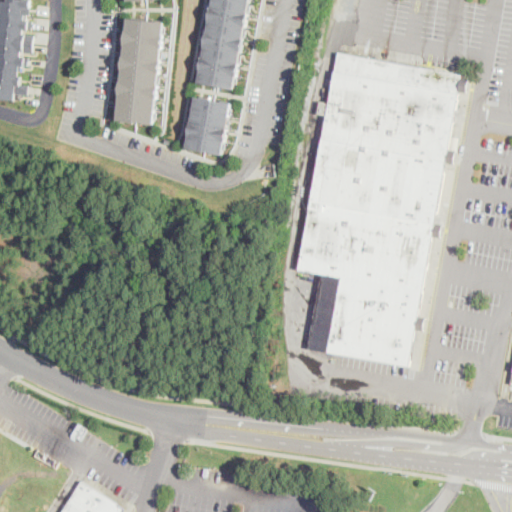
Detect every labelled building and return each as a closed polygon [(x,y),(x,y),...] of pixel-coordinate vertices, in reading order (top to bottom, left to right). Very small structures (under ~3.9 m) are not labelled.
[(3,0),(0,20),(0,99),(15,101),(30,0),(3,0)] [(211,0),(251,0),(233,86),(195,78),(211,0)] [(129,16),(168,21),(155,120),(116,115),(129,16)] [(418,329),(411,366),(331,351),(344,277),(323,273),(302,269),(330,115),(332,102),(341,52),(464,74),(463,78),(461,91),(451,149),(448,162),(437,222),(435,236),(421,315),(418,329)] [(196,96),(236,104),(226,155),(187,147),(196,96)] [(332,102),(330,115),(319,113),(321,100),(332,102)] [(344,277),(331,351),(310,347),(323,273),(344,277)] [(84,479),(62,511),(126,511),(129,508),(84,479)]
